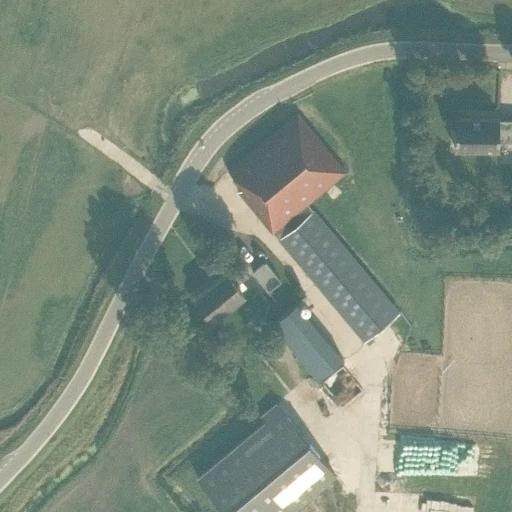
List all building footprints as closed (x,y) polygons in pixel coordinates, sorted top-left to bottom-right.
[(82,99),(81,112),(85,124),(93,134),(105,140),(118,140),(130,135),(139,125),(143,113),(142,100),(136,89),(125,81),(113,78),(100,80),(89,88),(82,99)] [(279,239),(364,341),(399,312),(313,210),(313,211),(308,204),(331,185),(329,182),(343,170),(297,114),(228,173),(242,189),(239,192),(273,233),(273,232),(279,239)] [(511,119),(499,120),(499,118),(455,118),(455,149),(499,149),(499,142),(511,141),(511,119)] [(253,271),(268,291),(281,281),(265,261),(253,271)] [(244,296),(236,285),(248,275),(242,266),(229,276),(226,273),(195,297),(214,321),(244,296)] [(343,359),(296,303),(271,324),(318,380),(343,359)] [(225,511),(290,511),(335,475),(276,404),(261,416),(266,422),(198,478),(225,511)]
